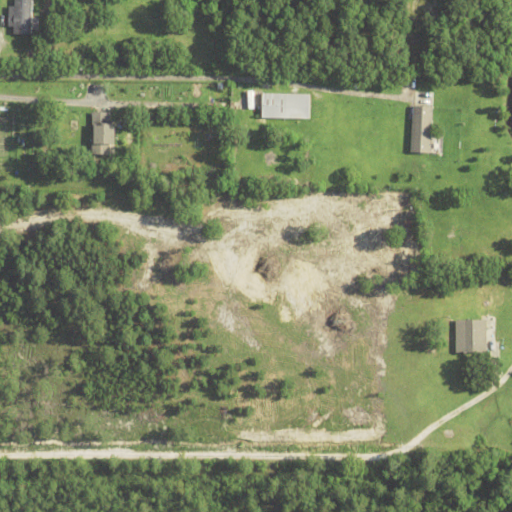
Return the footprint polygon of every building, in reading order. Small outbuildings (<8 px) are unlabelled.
[(14,35),(14,28),(8,28),(9,7),(15,7),(15,0),(33,0),(31,36),(14,35)] [(263,119),(263,95),(311,96),(310,120),(263,119)] [(412,154),(414,108),(433,109),(431,155),(412,154)] [(110,146),(110,156),(92,156),(93,114),(111,114),(111,126),(116,126),(116,146),(110,146)] [(363,248),(364,213),(373,213),(372,248),(363,248)] [(456,321),(487,321),(487,355),(456,355),(456,321)]
